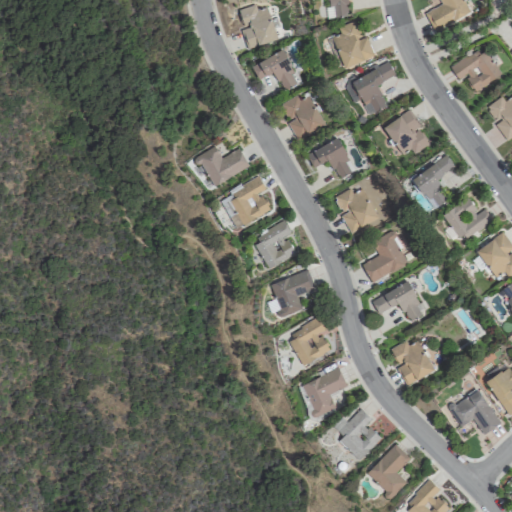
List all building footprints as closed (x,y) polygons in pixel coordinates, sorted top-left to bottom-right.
[(327,0),(330,17),(347,15),(345,0),(327,0)] [(438,0),(440,3),(423,13),(433,31),(468,12),(461,0),(438,0)] [(265,7),(255,10),(253,4),(237,10),(243,28),(240,29),(247,48),(276,37),(265,7)] [(336,25),(339,33),(332,35),(340,66),(369,59),(359,20),(336,25)] [(448,67),(457,79),(463,75),(474,91),(500,75),(481,46),(448,67)] [(256,79),(272,71),(282,91),(298,83),(281,49),(249,65),(256,79)] [(375,84),(394,75),(387,61),(350,80),(367,114),(385,104),(375,84)] [(278,104),(288,122),(286,123),(296,141),(324,125),(310,99),(300,104),(295,94),(278,104)] [(504,140),(511,134),(511,97),(511,96),(504,101),(501,95),(485,105),(496,123),(494,124),(504,140)] [(382,126),(400,154),(410,148),(413,153),(429,143),(406,110),(382,126)] [(351,171),(335,138),(304,153),(311,167),(327,159),(336,179),(351,171)] [(247,167),(237,148),(219,157),(213,146),(194,155),(210,186),(247,167)] [(411,175),(429,208),(446,198),(438,186),(446,181),(450,188),(460,182),(445,156),(411,175)] [(218,199),(234,228),(269,209),(259,191),(264,189),(256,174),(227,190),(229,194),(218,199)] [(376,218),(361,188),(351,193),(348,188),(332,196),(341,214),(339,215),(348,233),(376,218)] [(457,240),(490,221),(483,208),(476,212),(467,197),(441,212),(457,240)] [(266,269),(287,258),(283,251),(290,247),(285,237),(290,234),(284,221),(250,239),(266,269)] [(474,250),(492,274),(499,268),(506,277),(511,271),(511,252),(509,249),(511,247),(511,246),(500,230),(474,250)] [(369,241),(377,255),(360,264),(369,282),(405,263),(388,231),(369,241)] [(268,283),(273,298),(265,301),(271,318),(299,308),(295,295),(312,289),(305,270),(268,283)] [(397,302),(407,322),(423,314),(405,281),(370,300),(377,313),(397,302)] [(286,341),(300,365),(328,349),(318,332),(325,329),(317,316),(290,331),(294,336),(286,341)] [(432,370),(417,340),(407,345),(404,340),(388,347),(398,366),(396,367),(405,384),(432,370)] [(511,411),(511,401),(504,387),(511,382),(511,363),(485,379),(505,415),(511,411)] [(345,386),(337,367),(296,385),(300,395),(304,393),(313,414),(333,406),(328,394),(345,386)] [(471,417),(481,434),(498,423),(471,381),(442,400),(459,425),(471,417)] [(356,460),(379,438),(364,423),(369,419),(359,408),(345,421),(340,416),(331,425),(341,436),(337,440),(356,460)] [(404,481),(394,471),(408,457),(393,442),(364,473),(389,498),(404,481)] [(437,488),(427,479),(401,508),(405,511),(442,511),(447,507),(432,494),(437,488)]
